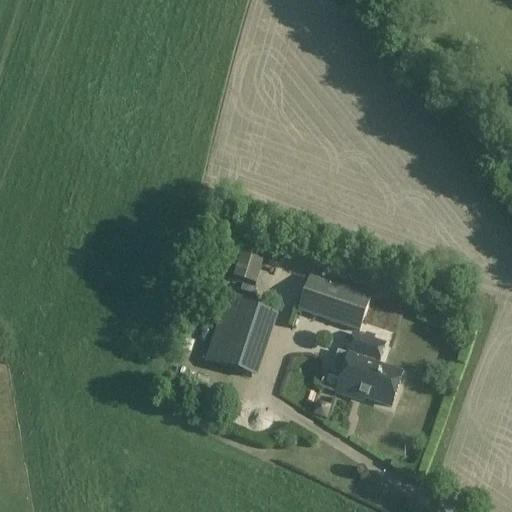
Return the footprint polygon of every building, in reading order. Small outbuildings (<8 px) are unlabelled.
[(503,97),(511,87),(511,77),(505,84),(505,85),(498,92),(503,97)] [(511,87),(503,97),(501,99),(511,109),(511,87)] [(255,251),(254,251),(247,274),(260,279),(268,255),(255,251)] [(318,268),(307,303),(367,323),(379,288),(318,268)] [(235,291),(234,294),(214,354),(265,371),(286,308),(235,291)] [(346,342),(340,362),(351,366),(345,384),(362,390),(364,386),(399,398),(410,365),(383,356),(384,353),(358,344),(357,346),(346,342)]
